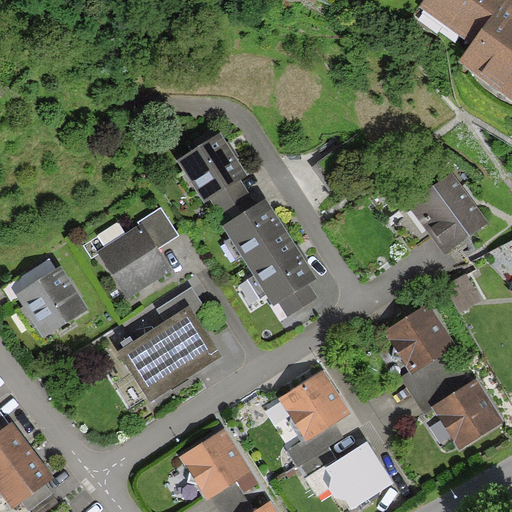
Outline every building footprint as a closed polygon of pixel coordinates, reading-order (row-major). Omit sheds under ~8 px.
[(511,0),(422,0),(418,5),(470,43),(457,61),(511,101),(511,0)] [(199,204),(206,200),(238,180),(242,177),(217,138),(174,164),(199,204)] [(372,164),(356,140),(314,167),(330,192),(372,164)] [(481,224),(447,178),(407,207),(440,253),(481,224)] [(206,200),(223,227),(255,207),(238,180),(206,200)] [(244,268),(287,242),(262,203),(255,207),(223,227),(220,229),(244,268)] [(158,211),(138,223),(154,249),(173,237),(158,211)] [(154,249),(138,223),(93,251),(121,298),(167,270),(154,249)] [(287,242),(244,268),(268,307),(278,302),(305,284),(311,281),(287,242)] [(39,337),(81,311),(56,270),(14,296),(39,337)] [(478,301),(462,274),(442,286),(457,313),(478,301)] [(313,297),(305,284),(278,302),(286,314),(313,297)] [(449,346),(425,308),(383,334),(407,373),(444,349),(449,346)] [(185,311),(113,356),(145,405),(216,360),(185,311)] [(444,349),(407,373),(398,378),(421,415),(430,409),(467,386),(444,349)] [(347,413),(321,372),(276,400),(302,441),(332,423),(347,413)] [(501,422),(474,381),(467,386),(430,409),(456,450),(501,422)] [(0,467),(25,449),(7,423),(0,428),(0,467)] [(285,451),(303,480),(333,462),(326,450),(342,440),(332,423),(302,441),(285,451)] [(245,473),(219,432),(174,460),(200,501),(208,496),(230,482),(245,473)] [(347,511),(390,486),(363,443),(333,462),(303,480),(316,500),(327,493),(339,511),(347,511)] [(44,475),(25,449),(0,467),(0,496),(5,504),(16,496),(38,480),(44,475)] [(36,511),(53,500),(38,480),(16,496),(27,511),(36,511)] [(218,511),(248,511),(230,482),(208,496),(218,511)]
